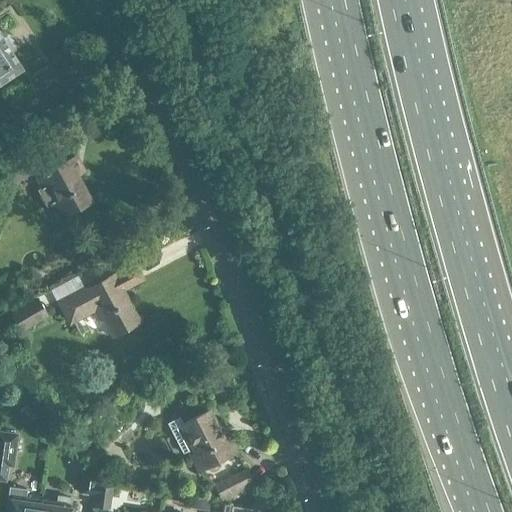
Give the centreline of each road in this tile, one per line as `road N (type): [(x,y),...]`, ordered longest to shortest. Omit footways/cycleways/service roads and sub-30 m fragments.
road 1 (residential): [(329,511),(194,172),(100,0)]
road 2 (motorway): [(337,0),(380,181),(480,511)]
road 3 (motorway): [(511,421),(398,0)]
